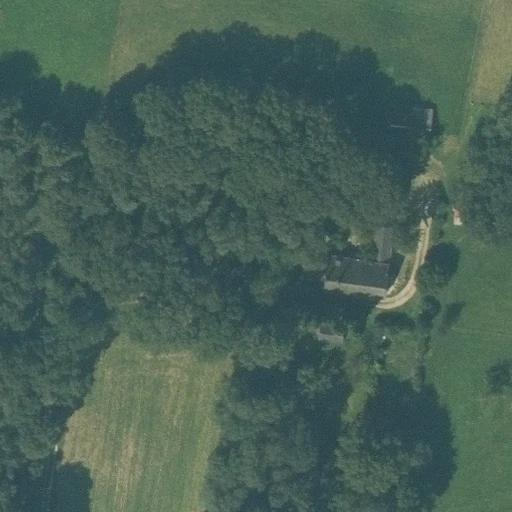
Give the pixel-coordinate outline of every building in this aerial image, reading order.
[(393,104),(391,130),(430,134),(433,108),(393,104)] [(297,179),(296,195),(340,199),(342,183),(297,179)] [(457,198),(454,220),(489,224),(491,202),(457,198)] [(372,258),(329,253),(325,286),(386,294),(394,224),(376,222),(372,258)] [(345,322),(341,322),(321,319),(319,338),(342,341),(345,322)]
